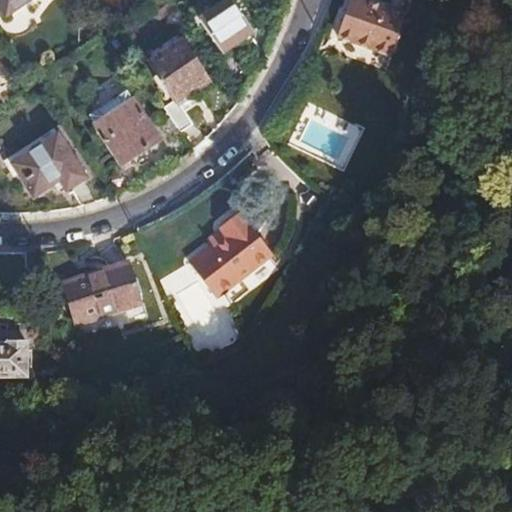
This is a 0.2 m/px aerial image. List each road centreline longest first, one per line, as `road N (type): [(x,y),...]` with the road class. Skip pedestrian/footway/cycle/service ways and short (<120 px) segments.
road 1 (residential): [(310,0),(232,143),(170,190),(89,222),(0,234)]
road 2 (track): [(378,511),(448,467),(511,376)]
